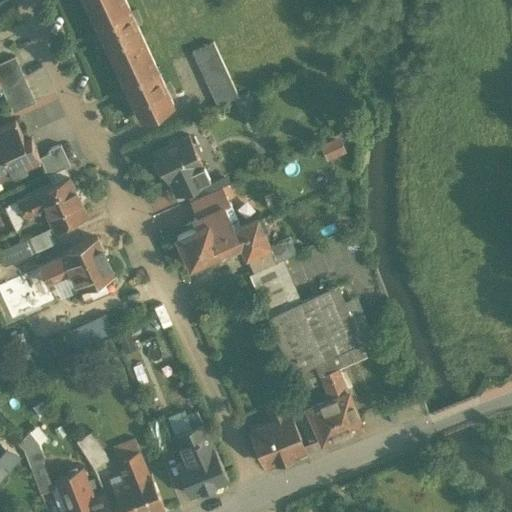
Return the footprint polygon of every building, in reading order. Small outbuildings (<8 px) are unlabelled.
[(173,103),(125,0),(85,0),(99,30),(98,30),(102,38),(103,38),(126,87),(125,87),(129,96),(130,95),(140,118),(173,103)] [(238,95),(213,41),(192,50),(217,104),(238,95)] [(14,55),(0,61),(0,85),(12,112),(35,101),(14,55)] [(15,119),(0,125),(0,174),(12,170),(10,167),(24,161),(25,164),(39,157),(40,157),(39,156),(31,138),(25,140),(15,119)] [(188,133),(154,149),(167,178),(169,177),(176,193),(207,178),(200,163),(201,162),(188,133)] [(344,134),(326,142),(333,157),(351,149),(344,134)] [(60,143),(48,149),(49,152),(39,156),(40,157),(39,157),(47,175),(69,164),(60,143)] [(69,174),(36,189),(36,190),(43,207),(53,228),(86,213),(69,174)] [(221,185),(190,199),(197,216),(193,218),(194,220),(184,225),(185,225),(187,230),(176,235),(190,264),(219,251),(221,250),(214,235),(239,223),(230,201),(229,202),(221,185)] [(36,190),(17,199),(25,215),(43,207),(36,190)] [(239,223),(214,235),(221,250),(219,251),(220,253),(240,244),(245,254),(246,254),(269,244),(269,243),(261,225),(260,224),(258,219),(256,215),(239,223)] [(263,216),(258,219),(260,224),(262,223),(263,226),(267,224),(263,216)] [(97,235),(62,251),(63,253),(71,271),(79,289),(80,289),(98,281),(114,273),(97,235)] [(289,236),(269,245),(269,244),(246,254),(253,271),(281,258),(296,251),(289,236)] [(25,237),(0,248),(0,252),(5,264),(31,252),(25,237)] [(55,242),(32,252),(38,265),(60,255),(55,242)] [(38,265),(23,272),(33,296),(48,289),(46,283),(71,271),(63,253),(60,255),(38,265)] [(253,271),(249,273),(267,314),(300,300),(281,258),(253,271)] [(98,281),(80,289),(85,300),(103,292),(98,281)] [(300,300),(267,314),(296,382),(339,366),(366,355),(336,285),(300,300)] [(347,387),(339,366),(296,382),(307,409),(320,439),(321,441),(362,424),(354,404),(359,403),(351,385),(347,387)] [(279,394),(263,401),(271,420),(249,428),(265,463),(304,447),(303,446),(303,445),(289,412),(287,413),(279,394)] [(197,409),(185,413),(190,425),(202,421),(197,409)] [(307,409),(297,414),(309,443),(310,443),(320,439),(307,409)] [(160,414),(147,419),(159,450),(172,444),(160,414)] [(190,425),(174,432),(185,455),(175,459),(175,460),(213,445),(202,421),(190,425)] [(108,457),(90,429),(76,438),(94,465),(108,457)] [(139,448),(134,436),(113,445),(117,456),(127,481),(113,487),(123,511),(142,511),(163,504),(151,472),(149,473),(139,447),(139,448)] [(0,474),(18,453),(0,437),(0,474)] [(175,460),(188,494),(228,478),(213,445),(175,460)] [(43,461),(30,466),(40,492),(53,487),(43,461)] [(81,466),(56,476),(68,505),(93,495),(81,466)] [(68,505),(67,505),(69,511),(112,511),(104,491),(93,495),(68,505)]
